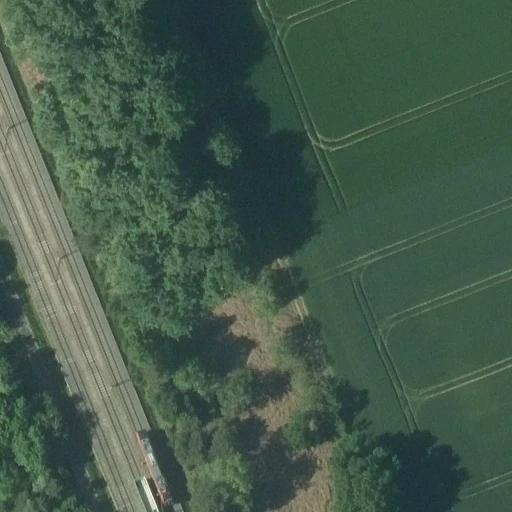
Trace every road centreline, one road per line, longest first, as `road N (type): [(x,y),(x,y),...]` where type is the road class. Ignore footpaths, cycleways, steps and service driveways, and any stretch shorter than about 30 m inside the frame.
road 1 (track): [(191,0),(390,511)]
road 2 (track): [(93,511),(0,274)]
